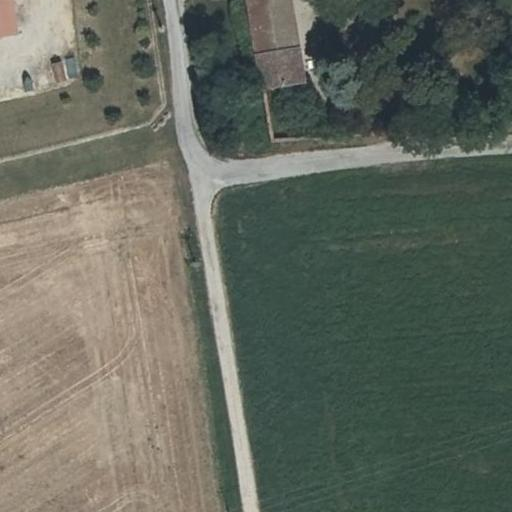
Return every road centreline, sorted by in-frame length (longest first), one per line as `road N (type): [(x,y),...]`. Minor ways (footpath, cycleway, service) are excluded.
road 1 (unclassified): [(171,0),(200,178),(511,152)]
road 2 (track): [(247,511),(200,178)]
